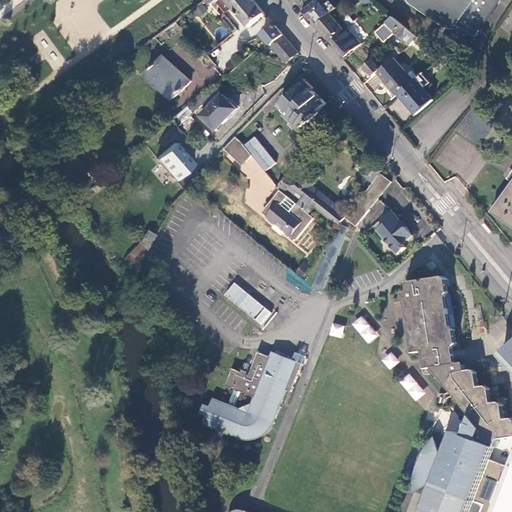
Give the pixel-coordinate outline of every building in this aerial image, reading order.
[(250,27),(266,14),(253,0),(227,0),(248,24),(250,27)] [(305,0),(298,6),(303,13),(318,1),(316,0),(305,0)] [(337,9),(329,0),(318,0),(318,1),(303,13),(307,17),(312,22),(326,10),(331,15),(337,9)] [(361,0),(371,9),(377,4),(372,0),(361,0)] [(447,29),(444,34),(468,51),(503,0),(410,0),(414,6),(447,29)] [(211,8),(215,14),(222,9),(217,3),(211,8)] [(195,10),(199,15),(207,10),(203,4),(195,10)] [(312,22),(316,28),(317,27),(330,15),(331,15),(326,10),(312,22)] [(234,35),(239,31),(226,15),(221,20),(234,35)] [(330,15),(317,27),(331,43),(344,31),(330,15)] [(351,26),(356,21),(351,16),(346,20),(351,26)] [(421,41),(395,20),(386,27),(375,36),(384,47),(396,36),(402,42),(411,50),(414,47),(421,41)] [(164,32),(170,39),(183,29),(177,23),(164,32)] [(287,64),(299,53),(275,25),(262,36),(285,63),(286,63),(287,64)] [(350,26),(344,31),(331,43),(344,58),(353,51),(354,53),(364,45),(350,26)] [(397,61),(405,54),(401,48),(390,56),(395,63),(397,61)] [(147,74),(176,100),(192,82),(164,56),(147,74)] [(367,69),(375,79),(379,75),(386,69),(382,64),(384,62),(380,57),(374,61),(374,62),(367,69)] [(440,64),(459,82),(468,75),(445,59),(440,64)] [(386,83),(399,98),(401,96),(420,81),(415,74),(411,78),(397,61),(395,63),(386,69),(379,75),(386,83)] [(420,81),(401,96),(419,117),(436,102),(426,91),(433,85),(425,76),(420,81)] [(287,117),(302,131),(328,104),(313,90),(315,88),(306,80),(281,106),(290,114),(287,117)] [(214,87),(189,108),(195,114),(209,100),(214,104),(202,116),(217,131),(238,109),(223,94),(222,95),(214,87)] [(459,134),(479,148),(500,119),(489,112),(480,105),(459,134)] [(351,130),(338,118),(330,128),(343,139),(351,130)] [(225,149),(244,166),(253,156),(246,147),(242,143),(237,137),(225,149)] [(253,156),(267,173),(278,163),(257,138),(246,147),(253,156)] [(157,160),(175,181),(193,166),(175,145),(157,160)] [(383,175),(385,173),(384,172),(376,164),(365,176),(374,185),(383,175)] [(314,186),(320,179),(309,170),(299,182),(297,180),(291,188),(284,182),(279,188),(281,190),(310,214),(316,206),(339,226),(345,218),(348,214),(314,186)] [(374,185),(348,214),(345,218),(355,226),(393,184),(383,175),(374,185)] [(511,188),(494,214),(511,226),(511,177),(510,181),(511,182),(511,188)] [(281,190),(266,209),(271,212),(267,216),(296,240),(315,218),(310,214),(281,190)] [(379,232),(399,257),(408,249),(405,245),(415,237),(394,211),(383,220),(387,225),(379,232)] [(316,289),(323,292),(348,229),(340,227),(316,289)] [(148,232),(140,244),(147,248),(154,236),(148,232)] [(147,248),(140,244),(140,245),(138,244),(125,261),(136,267),(147,248)] [(285,280),(297,286),(301,277),(289,272),(285,280)] [(466,438),(496,450),(500,442),(511,439),(511,421),(507,421),(505,408),(502,405),(494,405),(492,391),(489,388),(481,389),(479,375),(476,373),(469,374),(468,365),(458,366),(457,360),(455,351),(455,348),(456,348),(458,343),(456,329),(458,326),(453,295),(450,293),(448,279),(444,277),(426,280),(425,279),(423,280),(409,283),(410,292),(406,293),(411,328),(415,353),(425,352),(428,369),(431,368),(432,375),(471,424),(466,438)] [(237,284),(227,296),(263,326),(273,314),(237,284)] [(362,315),(351,324),(368,344),(379,335),(362,315)] [(332,322),(329,335),(341,338),(344,326),(332,322)] [(511,344),(500,356),(511,368),(511,344)] [(455,351),(457,360),(468,358),(467,350),(455,351)] [(294,362),(273,353),(271,359),(260,355),(250,378),(247,376),(248,374),(243,372),(242,374),(234,371),(227,388),(236,391),(240,393),(255,399),(255,401),(253,406),(252,405),(250,409),(248,409),(241,410),(240,412),(234,409),(229,407),(214,401),(210,409),(208,408),(205,410),(204,414),(205,417),(207,418),(204,425),(219,432),(224,434),(239,439),(239,438),(243,439),(247,439),(254,438),(262,434),(266,431),(274,423),(287,391),(292,393),(303,365),(294,362)] [(384,361),(391,370),(401,363),(393,353),(384,361)] [(298,354),(294,362),(303,365),(306,358),(298,354)] [(243,372),(248,374),(251,366),(245,364),(242,371),(243,372)] [(426,394),(411,375),(401,382),(416,402),(426,394)] [(236,391),(229,407),(234,409),(240,393),(236,391)] [(441,409),(435,429),(445,431),(450,411),(441,409)] [(471,511),(482,486),(496,450),(466,438),(455,433),(446,458),(443,464),(434,487),(424,511),(471,511)] [(441,457),(443,452),(435,436),(426,456),(424,459),(423,460),(419,471),(420,472),(417,481),(417,492),(430,485),(434,487),(443,464),(441,457)] [(487,476),(498,481),(503,469),(491,465),(487,476)] [(511,511),(511,468),(495,511),(511,511)] [(477,499),(472,511),(485,511),(489,504),(477,499)]
